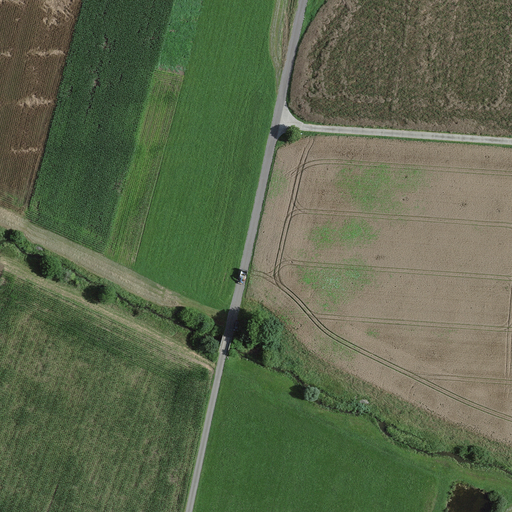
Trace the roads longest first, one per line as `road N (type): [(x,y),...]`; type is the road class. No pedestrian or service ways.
road 1 (unclassified): [(189,511),(303,0)]
road 2 (track): [(275,127),(511,142)]
